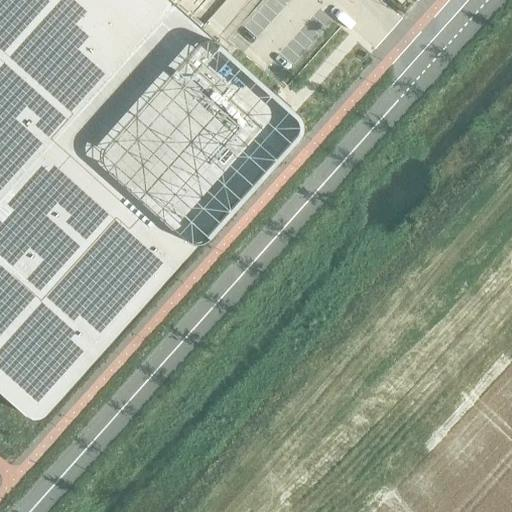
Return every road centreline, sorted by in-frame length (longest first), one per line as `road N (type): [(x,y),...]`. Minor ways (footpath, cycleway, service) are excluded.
road 1 (unclassified): [(27,511),(493,0)]
road 2 (unknown): [(228,511),(511,185)]
